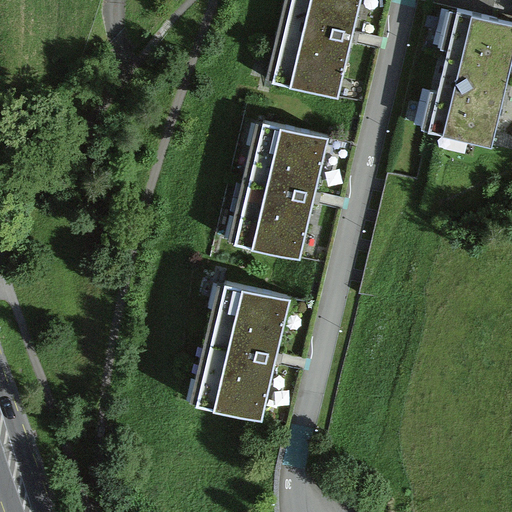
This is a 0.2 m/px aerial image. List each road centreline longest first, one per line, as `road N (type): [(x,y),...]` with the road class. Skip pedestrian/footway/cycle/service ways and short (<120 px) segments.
road 1 (residential): [(410,0),(306,438),(309,511)]
road 2 (secondary): [(41,511),(0,381)]
